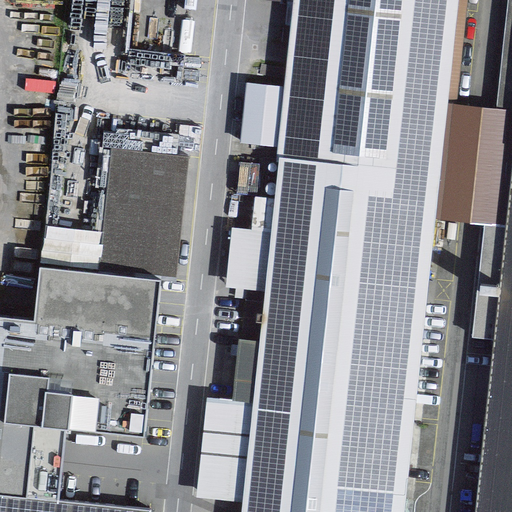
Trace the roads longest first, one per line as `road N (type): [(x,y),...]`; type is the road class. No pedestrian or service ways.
road 1 (unclassified): [(485,0),(427,511)]
road 2 (unclassified): [(179,511),(232,0)]
